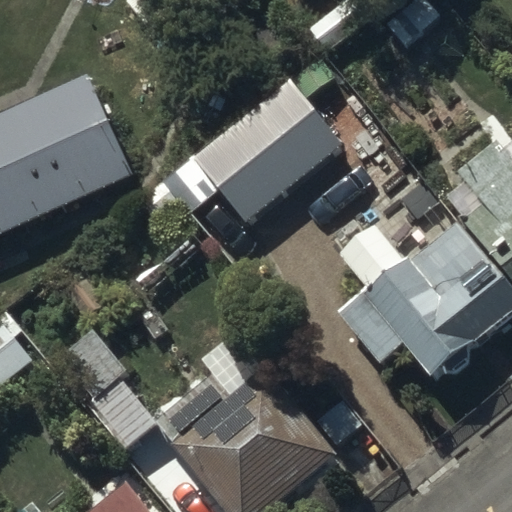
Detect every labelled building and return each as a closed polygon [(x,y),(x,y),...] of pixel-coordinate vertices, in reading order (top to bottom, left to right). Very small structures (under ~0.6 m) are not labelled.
[(0,110),(0,229),(127,173),(83,73),(0,110)] [(461,216),(511,276),(511,147),(501,134),(458,169),(482,199),(461,216)] [(343,320),(383,368),(411,345),(431,369),(511,300),(511,289),(458,225),(408,267),(380,234),(344,264),(371,296),(343,320)] [(216,370),(154,419),(226,511),(271,511),(344,455),(270,360),(253,373),(227,339),(205,356),(216,370)] [(154,511),(127,479),(83,511),(154,511)]
